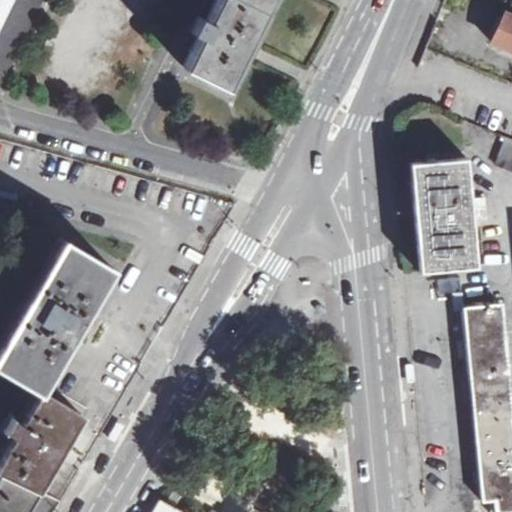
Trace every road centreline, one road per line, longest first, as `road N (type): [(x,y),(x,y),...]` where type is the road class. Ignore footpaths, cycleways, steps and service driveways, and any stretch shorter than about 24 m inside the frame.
road 1 (tertiary): [(188,364),(227,342),(324,187)]
road 2 (tertiary): [(363,290),(381,511)]
road 3 (tertiary): [(277,190),(200,314),(188,364)]
road 4 (tertiary): [(188,364),(105,511)]
road 5 (tertiary): [(358,126),(412,0)]
road 6 (tertiary): [(373,0),(320,111)]
